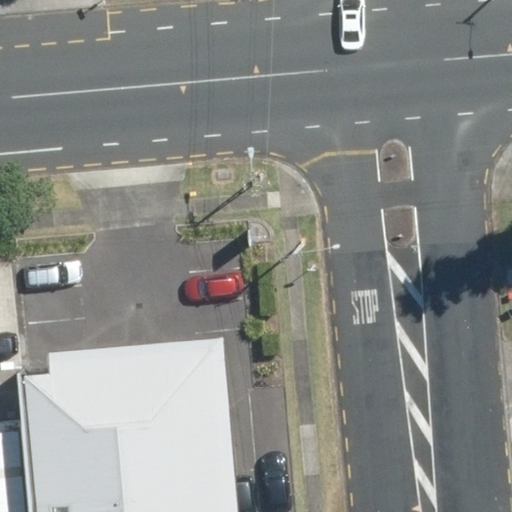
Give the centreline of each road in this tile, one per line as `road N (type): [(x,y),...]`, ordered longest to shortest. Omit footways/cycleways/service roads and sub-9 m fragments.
road 1 (residential): [(431,511),(393,65)]
road 2 (secondary): [(0,96),(393,65)]
